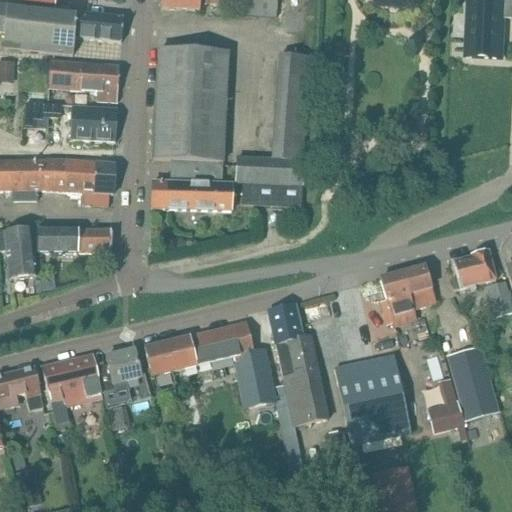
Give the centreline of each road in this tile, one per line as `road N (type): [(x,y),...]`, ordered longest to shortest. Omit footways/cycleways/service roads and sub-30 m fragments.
road 1 (tertiary): [(0,367),(358,273)]
road 2 (residential): [(124,288),(139,0)]
road 3 (residential): [(124,288),(308,268),(358,273)]
road 4 (residential): [(358,273),(402,234),(511,183)]
road 5 (tertiary): [(358,273),(511,234)]
road 6 (residential): [(0,325),(124,288)]
